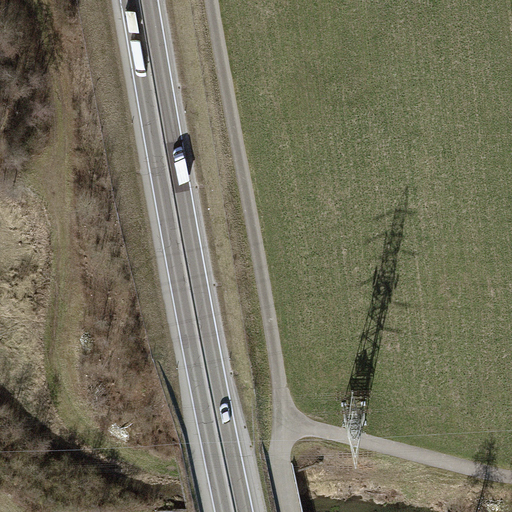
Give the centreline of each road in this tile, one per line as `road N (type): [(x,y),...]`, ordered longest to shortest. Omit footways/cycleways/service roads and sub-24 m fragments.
road 1 (trunk): [(298,511),(194,0)]
road 2 (trunk): [(246,511),(150,0)]
road 3 (trunk): [(131,0),(226,511)]
road 4 (track): [(33,0),(52,71),(61,174),(63,262),(49,340),(66,398),(96,435)]
road 5 (track): [(212,0),(286,426)]
road 6 (track): [(286,426),(511,475)]
